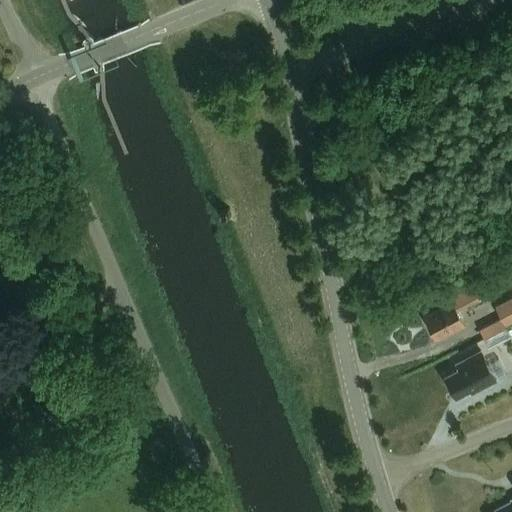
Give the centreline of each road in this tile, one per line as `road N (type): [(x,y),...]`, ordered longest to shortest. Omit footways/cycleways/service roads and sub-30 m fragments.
road 1 (tertiary): [(387,511),(348,378),(291,75),(266,0)]
road 2 (unclassified): [(214,511),(34,82)]
road 3 (unclassified): [(34,82),(236,0)]
